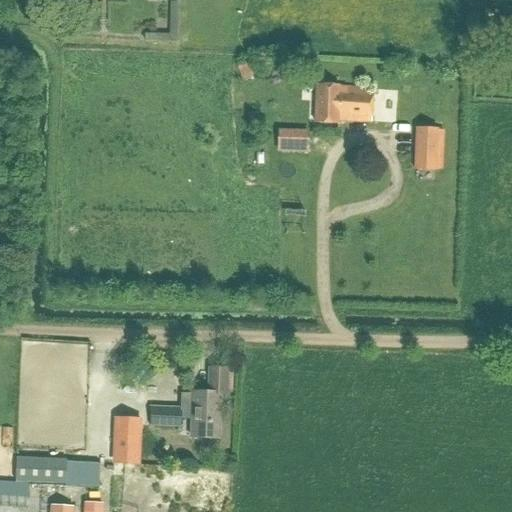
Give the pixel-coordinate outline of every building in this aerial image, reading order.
[(511,9),(503,10),(502,46),(511,46),(511,9)] [(337,124),(337,122),(371,122),(373,90),(346,88),(346,89),(338,89),(338,87),(315,86),(314,124),(337,124)] [(415,112),(416,95),(381,92),(380,108),(415,112)] [(416,129),(414,170),(435,171),(437,130),(416,129)] [(308,130),(275,131),(275,143),(308,142),(308,130)] [(376,186),(363,191),(368,203),(380,199),(376,186)] [(83,453),(92,453),(92,360),(82,360),(83,453)] [(180,395),(180,409),(150,408),(149,427),(180,428),(181,419),(191,420),(190,438),(218,439),(220,396),(225,396),(226,370),(208,369),(207,394),(189,393),(189,396),(180,395)] [(117,429),(115,464),(135,465),(137,430),(117,429)] [(87,463),(86,488),(98,488),(99,463),(87,463)] [(21,484),(56,485),(56,472),(22,471),(21,484)] [(84,503),(83,511),(102,511),(103,504),(84,503)]
